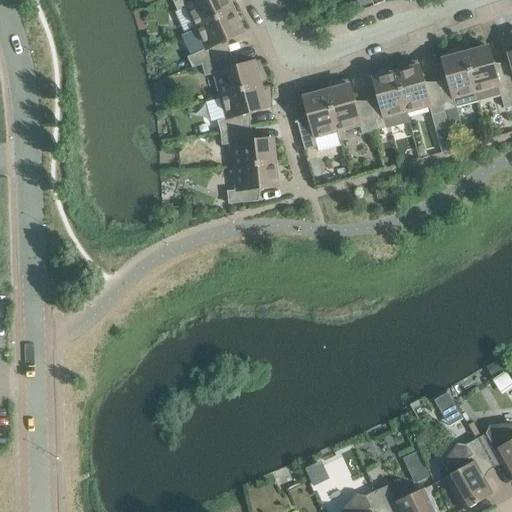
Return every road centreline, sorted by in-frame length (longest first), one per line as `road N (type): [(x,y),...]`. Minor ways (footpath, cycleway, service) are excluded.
road 1 (residential): [(0,25),(13,51),(28,159),(42,511)]
road 2 (residential): [(291,61),(472,0)]
